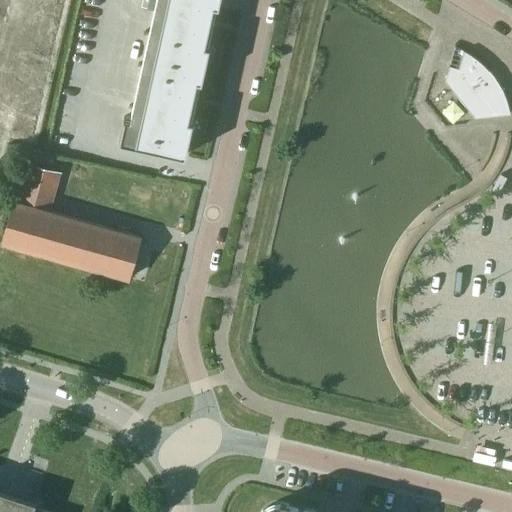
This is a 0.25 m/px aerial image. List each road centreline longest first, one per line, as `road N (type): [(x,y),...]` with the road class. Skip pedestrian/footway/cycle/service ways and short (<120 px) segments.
road 1 (residential): [(216,440),(187,322),(260,0)]
road 2 (residential): [(216,440),(511,506)]
road 3 (tertiary): [(167,459),(100,405),(0,374)]
